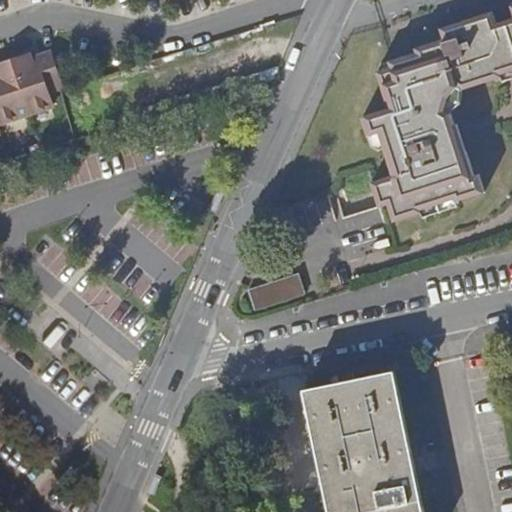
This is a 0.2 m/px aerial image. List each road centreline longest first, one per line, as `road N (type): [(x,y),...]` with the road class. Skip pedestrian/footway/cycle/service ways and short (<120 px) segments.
road 1 (residential): [(344,0),(184,360)]
road 2 (residential): [(511,303),(184,360)]
road 3 (residential): [(184,360),(118,511)]
